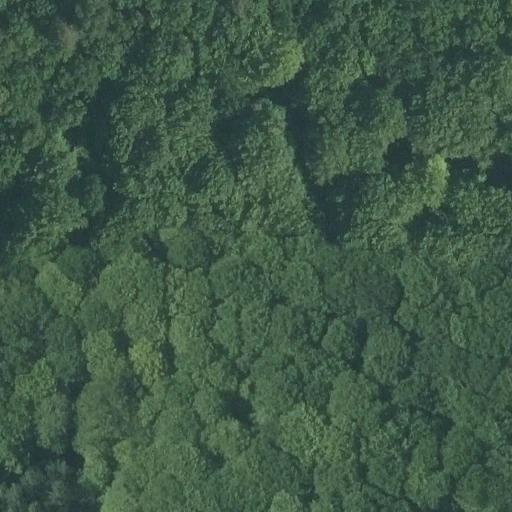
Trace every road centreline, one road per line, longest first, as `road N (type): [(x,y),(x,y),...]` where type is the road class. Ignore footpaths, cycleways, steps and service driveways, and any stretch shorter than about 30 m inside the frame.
road 1 (track): [(0,358),(327,148),(511,92)]
road 2 (track): [(327,148),(455,511)]
